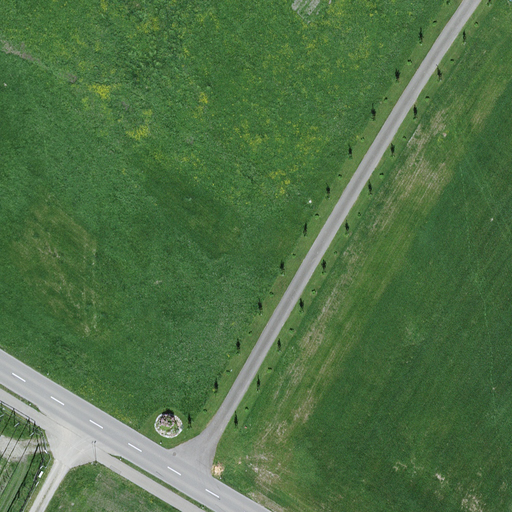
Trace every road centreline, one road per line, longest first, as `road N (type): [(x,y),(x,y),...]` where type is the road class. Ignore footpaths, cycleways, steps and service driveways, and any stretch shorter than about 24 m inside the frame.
road 1 (track): [(474,0),(184,480)]
road 2 (tertiary): [(239,511),(0,369)]
